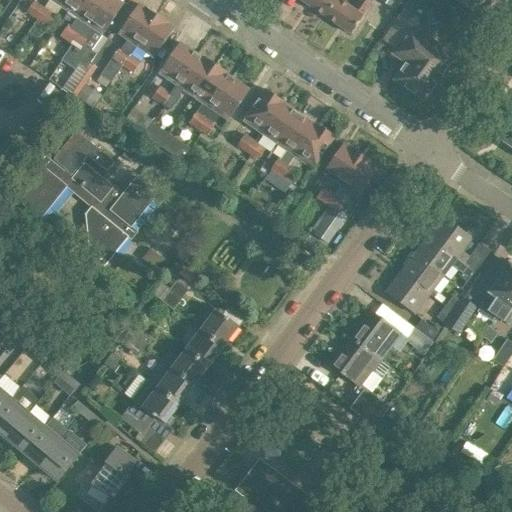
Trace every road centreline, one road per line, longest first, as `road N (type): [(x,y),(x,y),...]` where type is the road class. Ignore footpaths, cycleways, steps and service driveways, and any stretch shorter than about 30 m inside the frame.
road 1 (residential): [(161,511),(430,154)]
road 2 (residential): [(430,154),(206,0)]
road 3 (residential): [(430,154),(511,40)]
